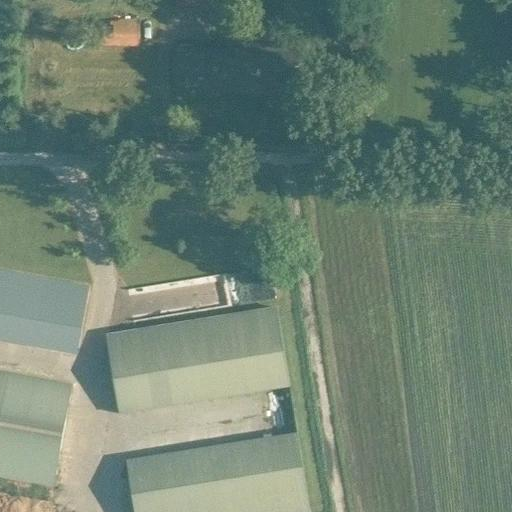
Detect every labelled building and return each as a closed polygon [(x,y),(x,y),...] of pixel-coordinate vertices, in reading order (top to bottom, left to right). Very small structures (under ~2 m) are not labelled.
[(222,0),(178,0),(178,10),(222,11),(222,0)] [(280,0),(280,12),(298,13),(298,0),(280,0)] [(142,46),(141,19),(104,20),(105,47),(142,46)] [(177,51),(176,68),(176,88),(296,92),(298,47),(228,44),(227,53),(177,51)] [(0,268),(0,340),(82,355),(94,285),(0,268)] [(120,415),(290,388),(277,308),(107,335),(120,415)] [(0,370),(0,476),(54,486),(72,384),(0,370)] [(309,511),(297,433),(127,460),(135,511),(309,511)]
